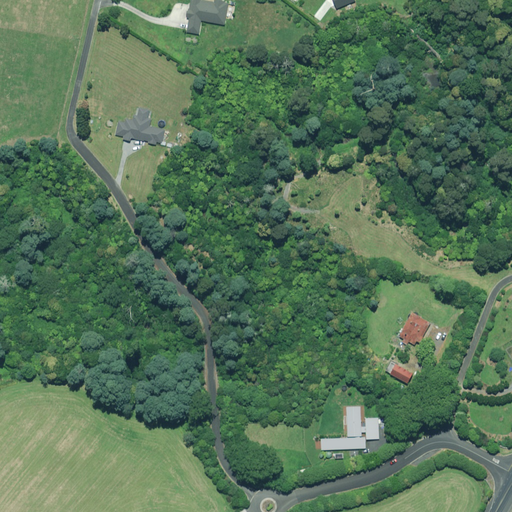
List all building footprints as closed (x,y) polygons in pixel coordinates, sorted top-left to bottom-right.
[(201,0),(193,0),(191,9),(189,9),(186,24),(189,24),(187,33),(200,35),(203,22),(226,26),(230,3),(216,1),(215,6),(201,3),(201,0)] [(149,144),(157,145),(157,143),(163,144),(166,129),(153,126),(154,120),(149,119),(151,110),(140,108),(138,116),(135,115),(135,118),(127,116),(126,123),(120,122),(117,136),(124,137),(124,140),(132,142),(132,139),(149,142),(149,144)] [(404,339),(402,343),(408,347),(410,343),(415,345),(418,341),(421,343),(431,323),(413,313),(400,337),(404,339)] [(414,372),(397,363),(392,375),(409,383),(414,372)] [(362,427),(362,407),(348,408),(348,437),(362,437),(362,433),(367,433),(367,440),(380,440),(380,419),(367,419),(367,427),(362,427)] [(366,449),(366,439),(323,440),(323,451),(366,449)]
